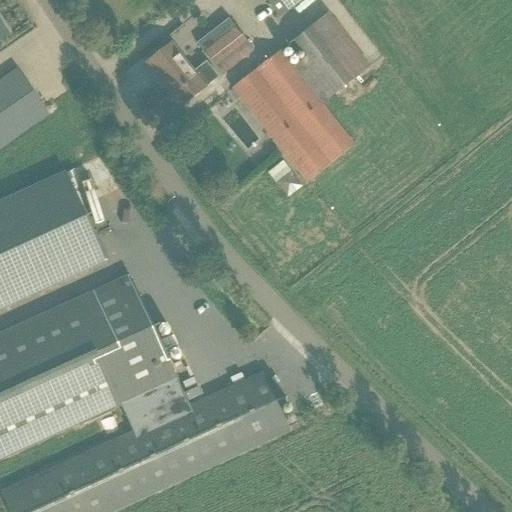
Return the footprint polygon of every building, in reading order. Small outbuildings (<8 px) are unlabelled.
[(264,0),(279,19),(302,0),(264,0)] [(320,105),(368,68),(326,15),(292,41),(305,57),(291,69),(278,53),(232,89),(306,184),(353,147),(320,105)] [(221,76),(253,51),(235,28),(203,53),(221,76)] [(170,43),(160,51),(144,64),(180,109),(206,89),(204,87),(215,78),(203,63),(193,72),(170,43)] [(17,71),(0,83),(0,147),(47,115),(17,71)] [(68,179),(0,210),(0,311),(106,263),(68,179)] [(0,458),(118,405),(131,433),(188,407),(163,351),(158,340),(129,278),(0,336),(0,458)] [(172,334),(158,340),(163,351),(177,345),(172,334)] [(0,498),(6,511),(117,511),(278,438),(289,433),(262,373),(188,407),(131,433),(0,493),(0,498)] [(195,378),(182,383),(190,403),(204,398),(195,378)]
